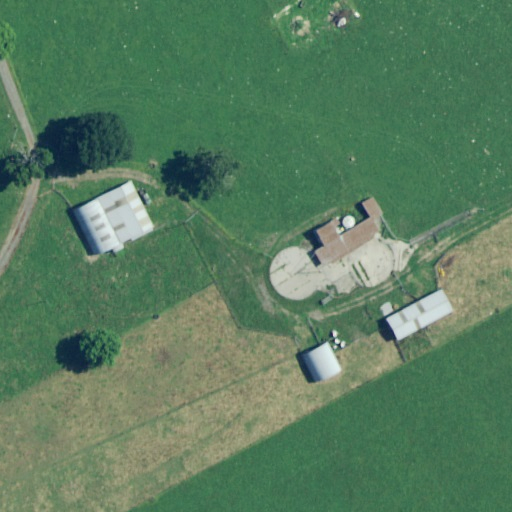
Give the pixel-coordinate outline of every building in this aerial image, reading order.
[(98,198),(121,244),(154,227),(130,182),(98,198)] [(121,244),(98,198),(74,210),(98,256),(113,248),(116,253),(124,248),(121,244)] [(381,215),(372,200),(362,206),(371,221),(381,215)] [(353,216),(340,220),(343,230),(356,226),(353,216)] [(371,221),(370,220),(339,239),(330,225),(315,234),(323,248),(314,254),(324,270),(380,236),(371,221)] [(451,313),(440,291),(385,320),(397,342),(451,313)] [(341,371),(328,344),(304,356),(318,383),(341,371)] [(180,390),(127,424),(148,458),(201,424),(180,390)]
